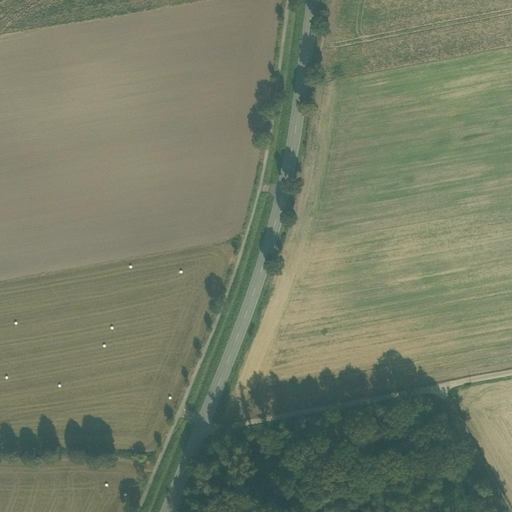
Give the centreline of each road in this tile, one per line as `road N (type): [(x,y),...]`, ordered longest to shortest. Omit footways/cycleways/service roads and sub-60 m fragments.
road 1 (secondary): [(312,0),(284,188),(202,423)]
road 2 (unclassified): [(511,374),(202,423)]
road 3 (track): [(437,388),(506,511)]
